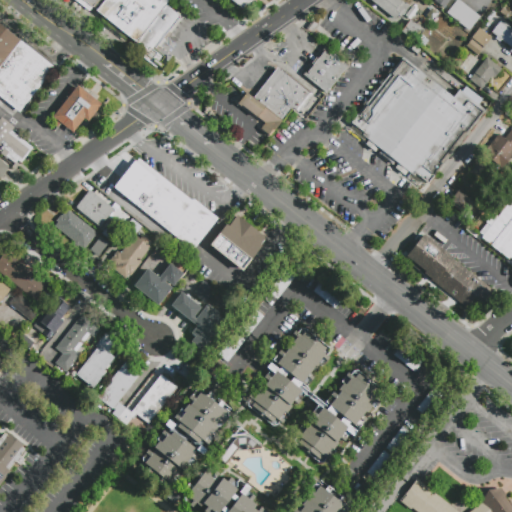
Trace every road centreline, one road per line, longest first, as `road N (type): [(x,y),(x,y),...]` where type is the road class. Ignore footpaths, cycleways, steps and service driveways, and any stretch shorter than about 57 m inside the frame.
road 1 (secondary): [(224,154),(511,386)]
road 2 (residential): [(6,216),(165,344)]
road 3 (residential): [(308,0),(161,104)]
